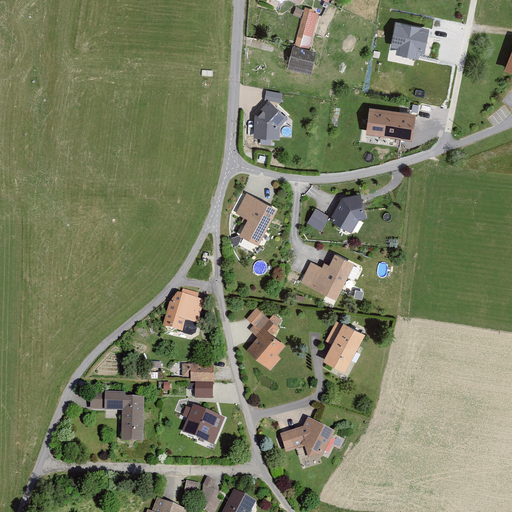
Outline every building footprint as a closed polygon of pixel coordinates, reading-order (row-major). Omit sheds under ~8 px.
[(320,15),(306,12),(297,48),(310,52),(320,15)] [(425,27),(391,21),(386,47),(392,48),(391,53),(414,58),(415,54),(420,55),(425,27)] [(318,55),(293,50),(289,72),(313,77),(318,55)] [(264,90),(262,99),(275,101),(277,92),(264,90)] [(285,117),(262,99),(250,113),(249,138),(275,138),(275,124),(285,117)] [(412,112),(365,105),(360,133),(408,140),(412,112)] [(278,212),(247,195),(236,216),(249,223),(241,238),(259,247),(278,212)] [(343,200),(330,221),(352,234),(360,221),(367,219),(361,196),(343,200)] [(330,219),(316,211),(308,226),(322,233),(330,219)] [(323,270),(312,265),(302,286),(337,303),(355,267),(336,257),(331,268),(325,266),(323,270)] [(178,294),(170,303),(164,327),(196,334),(206,296),(183,290),(182,295),(178,294)] [(258,341),(248,352),(271,372),(281,360),(279,358),(287,348),(269,333),(276,325),(264,314),(248,332),(258,341)] [(367,337),(345,325),(343,328),(333,347),(324,363),(346,375),(367,337)] [(326,344),(333,347),(343,328),(337,325),(326,344)] [(213,366),(183,366),(183,377),(191,377),(191,383),(194,383),(194,399),(213,399),(213,366)] [(125,394),(89,393),(89,411),(122,412),(122,443),(143,443),(144,398),(125,398),(125,394)] [(225,422),(194,409),(184,435),(215,448),(225,422)] [(304,429),(280,436),(286,454),(303,448),(305,449),(309,459),(317,455),(323,458),(335,433),(308,419),(304,429)] [(203,486),(202,505),(206,507),(204,511),(207,511),(216,511),(222,501),(218,499),(221,493),(213,489),(216,482),(207,477),(203,486)] [(200,484),(187,480),(184,492),(197,495),(200,484)] [(253,511),(257,505),(234,493),(224,511),(253,511)] [(153,511),(181,511),(157,502),(153,511)]
